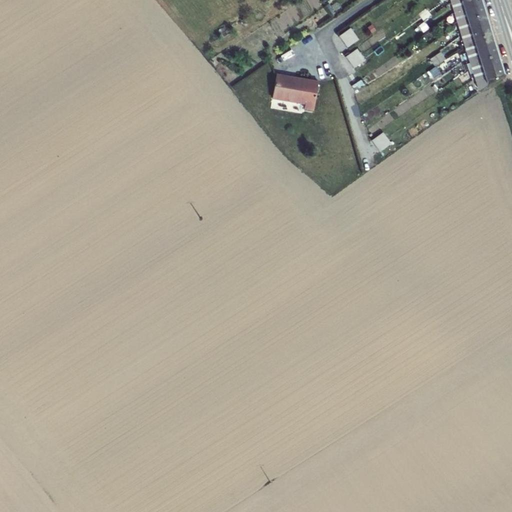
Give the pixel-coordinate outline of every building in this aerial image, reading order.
[(481,0),(450,0),(477,87),(480,91),(504,75),(481,0)] [(349,31),(338,39),(346,51),(357,43),(349,31)] [(355,52),(344,60),(351,71),(363,64),(355,52)] [(435,65),(445,58),(440,52),(430,59),(435,65)] [(397,55),(378,66),(382,73),(401,62),(397,55)] [(318,84),(276,77),(272,101),(305,106),(304,111),(313,112),(318,84)] [(380,137),(369,145),(377,157),(388,149),(380,137)]
